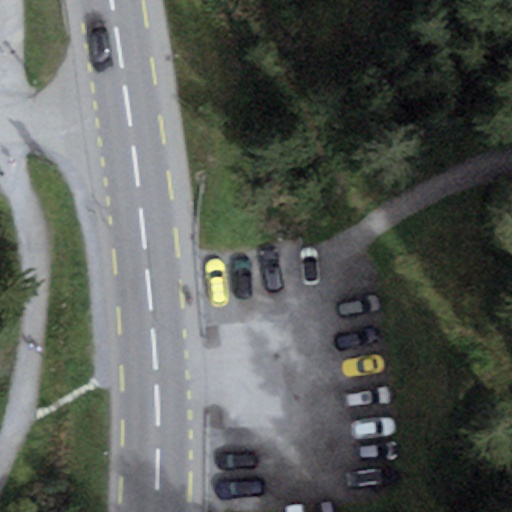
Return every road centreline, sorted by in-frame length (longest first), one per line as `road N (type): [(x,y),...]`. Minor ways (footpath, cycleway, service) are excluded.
road 1 (primary): [(153,511),(157,390),(110,0)]
road 2 (track): [(0,123),(130,123)]
